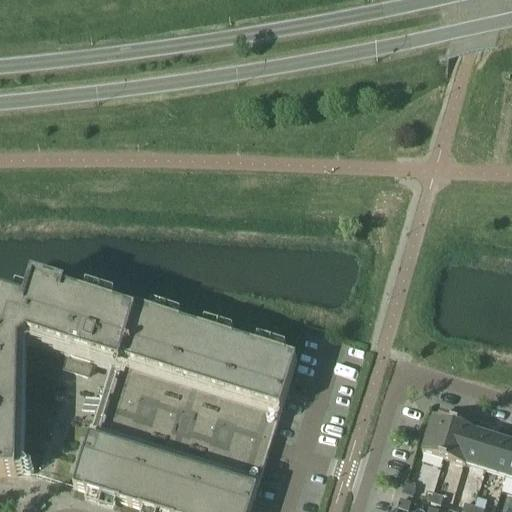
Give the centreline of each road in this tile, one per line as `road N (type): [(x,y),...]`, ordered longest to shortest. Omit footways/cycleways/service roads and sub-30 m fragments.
road 1 (secondary): [(0,101),(358,55),(511,21)]
road 2 (secondary): [(435,0),(185,44),(0,65)]
road 3 (residential): [(511,406),(408,374),(397,382),(355,511)]
